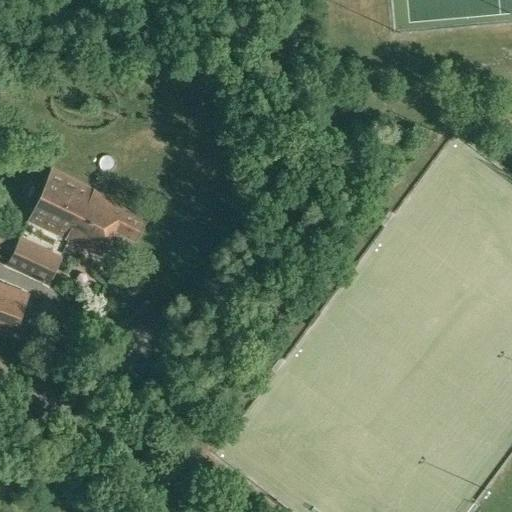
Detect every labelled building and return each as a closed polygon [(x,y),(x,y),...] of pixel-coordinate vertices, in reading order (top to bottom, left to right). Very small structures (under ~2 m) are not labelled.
[(82,110),(87,96),(59,88),(55,101),(82,110)] [(136,241),(148,218),(51,170),(27,220),(101,256),(114,230),(136,241)] [(47,284),(60,257),(20,238),(7,264),(47,284)] [(28,293),(0,283),(0,333),(11,338),(28,293)] [(128,302),(123,314),(132,318),(138,306),(128,302)]
